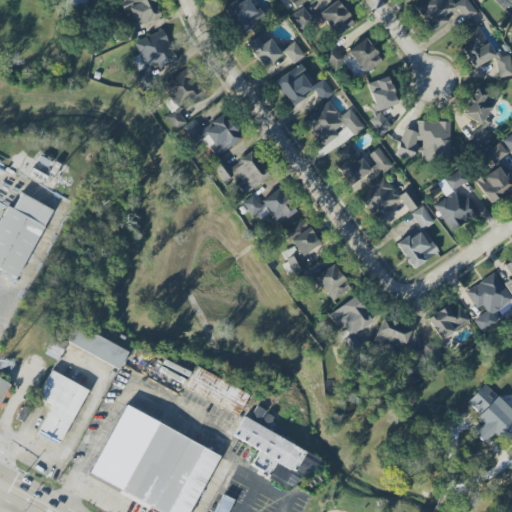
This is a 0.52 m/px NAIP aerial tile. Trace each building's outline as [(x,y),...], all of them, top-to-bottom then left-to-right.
[(133,27),(159,16),(152,0),(120,0),(119,1),(124,13),(127,12),(133,27)] [(263,17),(251,1),(251,0),(236,0),(222,11),(239,35),(263,17)] [(305,0),(289,0),(294,8),(305,0)] [(318,12),(334,37),(353,24),(337,0),(318,12)] [(467,0),(459,0),(452,5),(448,0),(419,0),(412,6),(431,33),(448,20),(445,15),(455,8),(464,21),(476,13),(467,0)] [(511,0),(491,0),(503,10),(511,0)] [(312,22),(303,7),(291,15),(300,30),(312,22)] [(472,69),(494,56),(498,78),(511,75),(509,55),(496,57),(478,26),(464,34),(466,45),(461,48),(472,69)] [(158,69),(176,60),(162,29),(132,43),(138,55),(132,58),(137,71),(155,63),(158,69)] [(263,68),(281,54),(263,31),(245,45),(263,68)] [(292,64),(304,56),(294,41),(282,50),(292,64)] [(343,56),(341,57),(331,45),(321,54),(334,69),(346,59),(343,56)] [(274,81),(291,106),(315,90),(297,65),(274,81)] [(397,103),(386,76),(365,84),(376,111),(397,103)] [(332,94),(322,79),(311,87),(321,101),(332,94)] [(482,102),(487,93),(474,87),(462,116),(481,124),(490,105),(482,102)] [(364,128),(350,108),(339,116),(329,102),(304,121),(321,145),(345,127),(352,137),(364,128)] [(368,120),(380,135),(391,127),(379,112),(368,120)] [(241,139),(225,114),(201,130),(194,119),(182,127),(193,144),(202,138),(214,157),(241,139)] [(449,121),(414,121),(414,128),(399,128),(399,155),(421,155),(421,159),(449,159),(449,121)] [(511,132),(501,140),(510,152),(511,150),(511,132)] [(507,153),(498,142),(484,153),(493,164),(507,153)] [(336,167),(349,185),(369,171),(350,144),(335,154),(341,163),(336,167)] [(392,166),(378,147),(368,155),(382,174),(392,166)] [(269,177),(252,151),(229,167),(223,157),(211,165),(223,183),(231,177),(243,194),(269,177)] [(474,182),(489,204),(511,188),(511,182),(506,174),(503,176),(497,167),(474,182)] [(436,183),(445,198),(433,205),(449,232),(478,214),(468,196),(461,200),(454,189),(466,182),(459,170),(436,183)] [(357,198),(377,221),(401,200),(381,177),(357,198)] [(260,201),(278,224),(295,211),(277,188),(260,201)] [(420,204),(408,188),(397,196),(409,212),(420,204)] [(241,203),(252,217),(263,208),(252,194),(241,203)] [(51,211),(14,279),(0,271),(0,218),(6,207),(12,210),(20,195),(51,211)] [(410,213),(419,228),(395,243),(411,269),(438,252),(424,229),(433,224),(422,206),(410,213)] [(300,257),(319,244),(302,219),(283,233),(300,257)] [(504,282),(511,296),(511,259),(503,264),(511,278),(504,282)] [(348,291),(336,265),(315,274),(328,301),(348,291)] [(466,290),(482,314),(473,320),(481,332),(497,322),(491,314),(511,301),(493,273),(466,290)] [(327,315),(335,327),(340,324),(348,335),(343,338),(351,350),(360,344),(353,335),(371,322),(354,297),(327,315)] [(425,319),(440,341),(469,321),(458,305),(449,311),(446,306),(425,319)] [(410,328),(380,319),(373,341),(403,350),(410,328)] [(75,324),(65,342),(117,370),(126,353),(75,324)] [(44,354),(58,360),(66,342),(52,336),(44,354)] [(246,396),(235,416),(182,388),(193,367),(246,396)] [(50,372),(35,398),(50,406),(36,432),(57,444),(85,392),(50,372)] [(0,402),(9,385),(0,380),(0,402)] [(511,411),(484,384),(465,404),(484,422),(472,434),(483,444),(494,432),(511,449),(511,411)] [(123,405),(85,472),(156,511),(184,511),(216,457),(123,405)] [(252,419),(244,440),(265,451),(262,464),(292,484),(307,455),(252,419)] [(221,495),(212,511),(226,511),(232,501),(221,495)]
